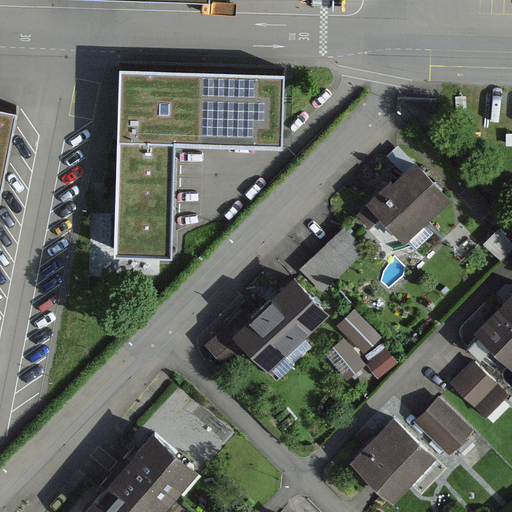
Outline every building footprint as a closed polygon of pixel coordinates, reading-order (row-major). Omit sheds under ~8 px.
[(121,61),(115,239),(171,241),(174,131),(278,134),(280,67),(121,61)] [(0,185),(16,105),(0,101),(0,185)] [(413,159),(353,211),(367,227),(379,217),(400,242),(448,200),(413,159)] [(342,231),(300,267),(318,288),(360,252),(342,231)] [(325,315),(291,277),(239,322),(273,360),(325,315)] [(511,299),(477,334),(511,368),(511,299)] [(337,324),(346,334),(336,345),(352,362),(383,332),(356,305),(337,324)] [(207,333),(216,358),(244,347),(235,323),(207,333)] [(379,376),(399,361),(387,345),(367,360),(379,376)] [(505,394),(473,361),(453,381),(485,414),(505,394)] [(473,429),(441,397),(419,418),(452,451),(473,429)] [(434,459),(393,417),(349,459),(390,501),(434,459)] [(154,432),(115,474),(155,511),(194,468),(154,432)] [(115,474),(80,511),(154,511),(155,511),(115,474)]
